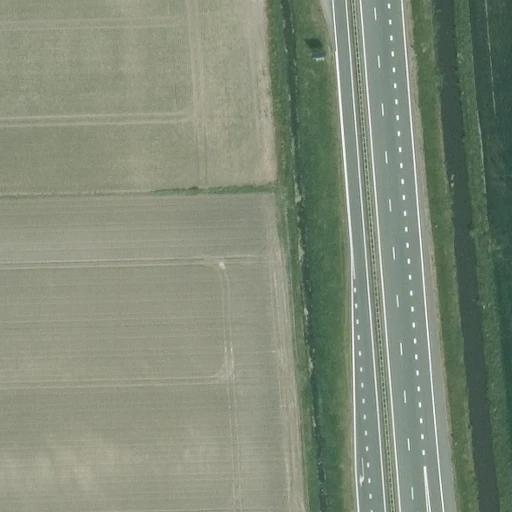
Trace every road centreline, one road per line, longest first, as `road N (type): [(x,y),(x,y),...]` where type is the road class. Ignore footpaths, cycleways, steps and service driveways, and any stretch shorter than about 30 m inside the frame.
road 1 (trunk): [(338,0),(377,511)]
road 2 (trunk): [(410,470),(373,0)]
